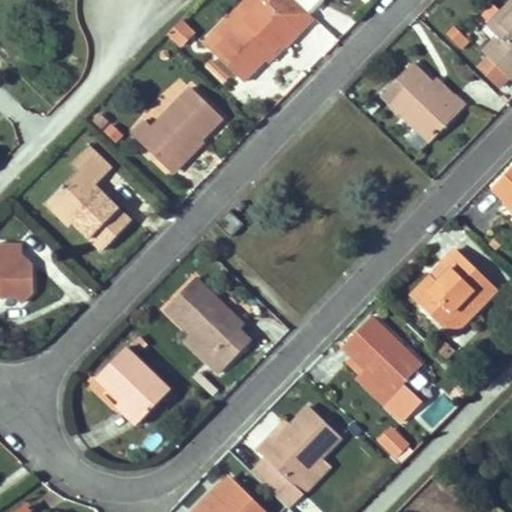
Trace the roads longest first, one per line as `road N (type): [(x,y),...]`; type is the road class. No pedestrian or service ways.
road 1 (residential): [(9,404),(87,482),(126,491),(177,473),(511,121)]
road 2 (residential): [(410,0),(9,404)]
road 3 (residential): [(0,171),(147,21),(131,0)]
road 4 (residential): [(375,511),(511,376)]
